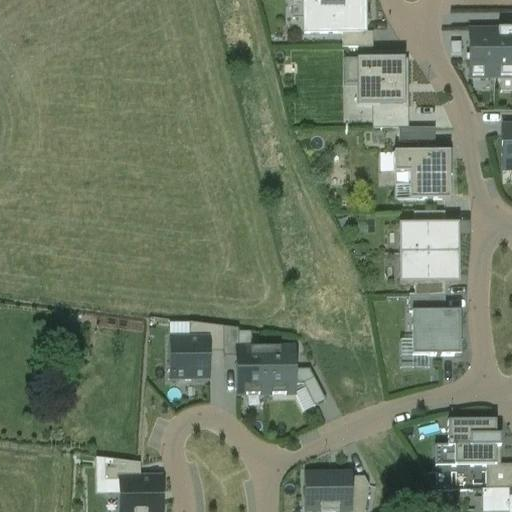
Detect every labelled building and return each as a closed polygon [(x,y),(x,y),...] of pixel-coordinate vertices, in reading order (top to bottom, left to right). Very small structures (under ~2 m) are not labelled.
[(303,0),(304,36),(342,36),(364,36),(364,35),(363,0),(303,0)] [(498,32),(468,33),(469,81),(511,80),(511,30),(498,31),(498,32)] [(364,36),(342,36),(342,50),(372,50),(372,35),(364,35),(364,36)] [(460,57),(460,44),(450,44),(450,57),(460,57)] [(404,62),(344,62),(344,88),(356,88),(356,110),(371,110),(404,110),(404,108),(404,62)] [(404,110),(371,110),(372,131),(408,131),(408,108),(404,108),(404,110)] [(511,128),(501,128),(502,173),(511,172),(511,128)] [(429,155),(429,131),(398,131),(398,145),(417,145),(417,155),(429,155)] [(409,203),(449,203),(449,155),(429,155),(417,155),(393,155),(393,176),(408,176),(409,203)] [(444,227),(444,215),(416,215),(416,227),(444,227)] [(416,227),(398,227),(398,257),(458,257),(458,227),(444,227),(416,227)] [(458,257),(398,257),(398,287),(416,287),(444,287),(458,287),(458,257)] [(444,299),(444,287),(416,287),(416,299),(444,299)] [(444,315),(444,299),(408,299),(408,315),(411,315),(444,315)] [(444,315),(411,315),(411,359),(460,359),(459,315),(444,315)] [(189,325),(188,340),(209,340),(209,354),(223,354),(223,329),(189,325)] [(223,359),(236,359),(236,352),(238,352),(238,331),(223,329),(223,354),(223,359)] [(188,340),(169,340),(169,384),(209,383),(209,354),(209,340),(188,340)] [(236,352),(236,359),(236,398),(265,397),(265,351),(238,352),(236,352)] [(293,351),(265,351),(265,397),(294,397),(294,387),(294,372),(293,351)] [(294,387),(303,387),(314,382),(309,372),(294,372),(294,387)] [(495,424),(447,424),(447,450),(450,450),(451,469),(485,469),(495,469),(495,468),(495,424)] [(104,483),(120,483),(120,482),(140,481),(140,466),(104,462),(104,483)] [(511,467),(500,468),(495,468),(495,469),(485,469),(485,492),(511,491),(511,467)] [(331,475),(303,475),(304,510),(319,510),(319,511),(352,511),(351,480),(351,479),(331,479),(331,475)] [(364,480),(351,480),(352,511),(364,511),(368,489),(364,480)] [(140,481),(120,482),(120,483),(120,511),(160,511),(160,481),(140,481)] [(511,503),(511,491),(485,492),(481,492),(481,511),(508,511),(508,504),(511,503)]
